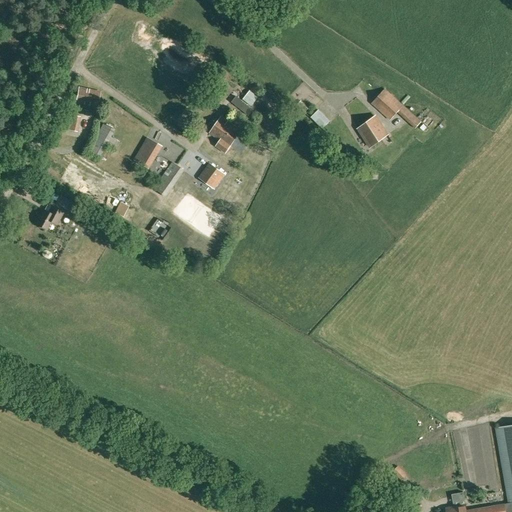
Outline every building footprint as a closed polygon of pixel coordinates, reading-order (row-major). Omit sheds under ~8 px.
[(90,102),(89,104),(97,106),(100,91),(79,87),(76,101),(84,103),(85,100),(90,102)] [(422,121),(415,116),(413,114),(403,106),(385,88),(371,104),(390,121),(398,112),(415,128),(422,121)] [(318,109),(311,117),(324,129),(330,121),(318,109)] [(82,135),(90,120),(80,115),(73,130),(82,135)] [(229,147),(241,131),(222,117),(210,133),(223,143),(224,141),(229,146),(228,147),(229,147)] [(370,147),(387,135),(375,117),(358,129),(370,147)] [(112,147),(116,140),(111,137),(115,130),(103,123),(87,152),(99,158),(107,144),(112,147)] [(147,169),(158,151),(140,141),(129,159),(147,169)] [(165,198),(184,171),(172,162),(153,189),(165,198)] [(214,189),(225,175),(210,163),(199,178),(214,189)] [(82,218),(86,210),(65,198),(61,206),(82,218)] [(56,224),(62,213),(51,207),(48,213),(44,210),(36,224),(46,229),(50,221),(56,224)] [(465,504),(446,508),(446,511),(511,511),(511,425),(496,428),(509,503),(467,510),(465,504)] [(407,475),(398,466),(393,470),(402,480),(407,475)]
